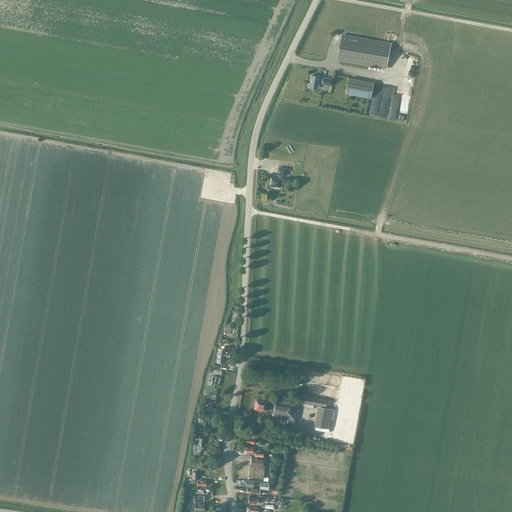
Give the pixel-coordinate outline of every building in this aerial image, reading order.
[(387,68),(391,44),(342,35),(337,59),(387,68)] [(309,79),(308,87),(310,87),(311,88),(314,89),(314,88),(316,88),(317,83),(322,83),(322,84),(329,86),(331,79),(323,77),(323,80),(318,79),(319,77),(311,75),(310,80),(309,79)] [(346,93),(371,98),(374,83),(349,78),(346,93)] [(278,167),(277,175),(279,175),(278,179),(282,179),(282,175),(284,176),(285,168),(278,167)] [(272,178),(270,186),(281,187),(282,179),(278,179),(272,178)] [(225,349),(224,349),(225,347),(221,347),(221,349),(218,348),(216,361),(223,362),(224,357),(229,357),(230,351),(225,351),(225,349)] [(219,384),(220,378),(212,376),(211,381),(208,380),(207,385),(209,385),(217,387),(218,384),(219,384)] [(207,386),(204,396),(208,397),(214,399),(216,391),(211,390),(211,387),(207,386)] [(325,407),(326,400),(300,395),(299,403),(325,407)] [(294,420),(298,402),(276,398),(272,417),(294,420)] [(270,407),(271,402),(267,402),(256,400),(254,408),(266,410),(268,410),(269,410),(271,410),(272,407),(270,407)] [(317,406),(314,426),(315,427),(315,429),(322,431),(322,428),(329,429),(333,409),(317,406)] [(198,440),(198,444),(204,445),(204,439),(199,438),(200,436),(199,435),(199,434),(200,434),(201,427),(198,427),(197,430),(195,429),(195,433),(196,433),(196,436),(195,436),(194,440),(198,440)] [(254,440),(255,436),(247,435),(246,443),(254,444),(254,443),(256,443),(257,440),(254,440)] [(204,445),(198,444),(194,444),(194,447),(193,455),(199,455),(200,451),(203,451),(204,445)] [(254,454),(254,457),(263,457),(263,453),(259,452),(259,450),(255,450),(256,447),(245,446),(245,453),(254,454)] [(249,464),(248,476),(263,478),(264,470),(264,466),(262,466),(263,459),(251,457),(250,464),(249,464)] [(257,481),(257,482),(246,480),(245,485),(253,486),(253,484),(258,485),(258,482),(260,483),(259,489),(268,490),(269,483),(257,481)] [(204,496),(197,496),(191,496),(191,501),(195,501),(195,502),(194,504),(191,504),(191,511),(194,511),(201,511),(202,511),(203,502),(204,496)]
